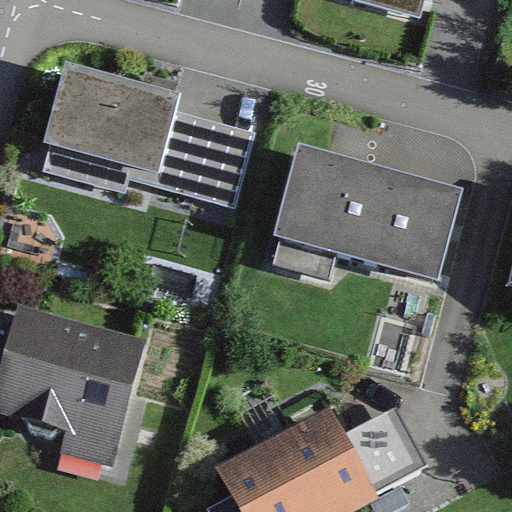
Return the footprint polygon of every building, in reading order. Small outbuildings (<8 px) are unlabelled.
[(378,0),(411,9),(413,0),(378,0)] [(235,131),(70,86),(45,177),(209,222),(235,131)] [(465,203),(301,162),(277,257),(440,298),(465,203)] [(147,360),(20,327),(0,404),(0,437),(119,468),(147,360)] [(330,425),(221,482),(236,511),(375,511),(425,486),(396,431),(346,457),(330,425)]
